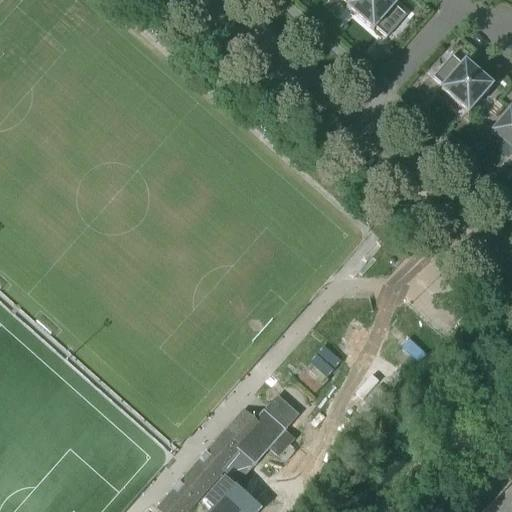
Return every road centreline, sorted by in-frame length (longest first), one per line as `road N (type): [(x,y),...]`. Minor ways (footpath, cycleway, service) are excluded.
road 1 (residential): [(511,258),(357,121)]
road 2 (residential): [(357,121),(220,0)]
road 3 (unclassified): [(386,511),(511,378)]
road 4 (residential): [(458,4),(357,121)]
